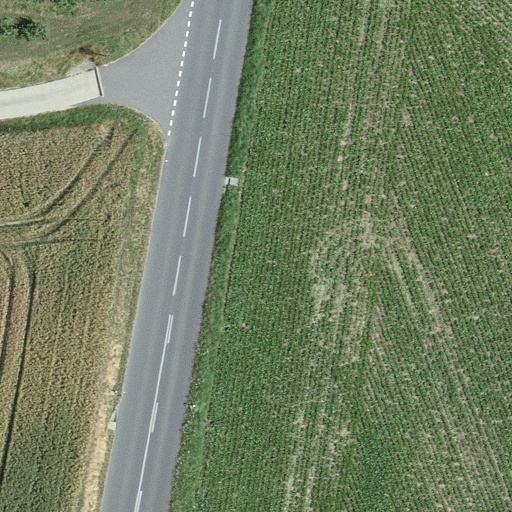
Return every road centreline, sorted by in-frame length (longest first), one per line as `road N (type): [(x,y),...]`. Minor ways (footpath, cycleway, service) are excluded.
road 1 (secondary): [(132,511),(224,0)]
road 2 (track): [(0,104),(213,61)]
